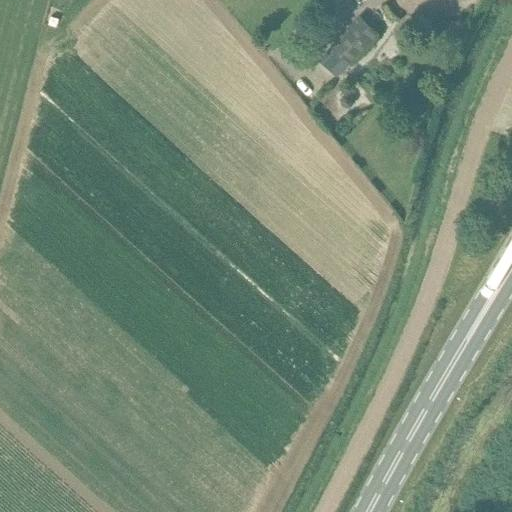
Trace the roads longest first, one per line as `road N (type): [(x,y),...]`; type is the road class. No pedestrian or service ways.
road 1 (unclassified): [(322,511),(418,321),(511,65)]
road 2 (primary): [(375,511),(511,268)]
